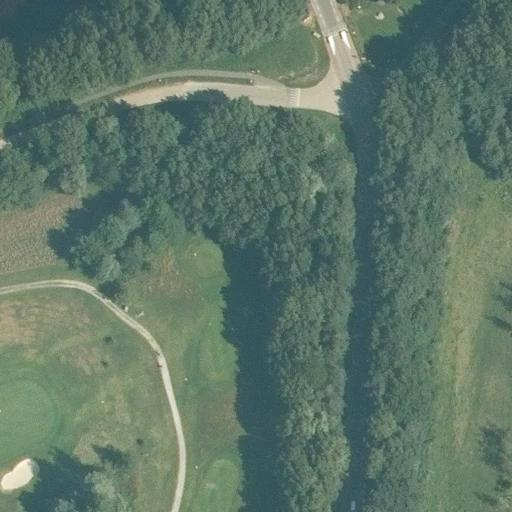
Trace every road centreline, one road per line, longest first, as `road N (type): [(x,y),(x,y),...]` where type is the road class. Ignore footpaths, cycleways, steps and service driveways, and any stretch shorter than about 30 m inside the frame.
road 1 (unclassified): [(351,511),(370,171),(360,94)]
road 2 (track): [(0,146),(159,93),(301,100)]
